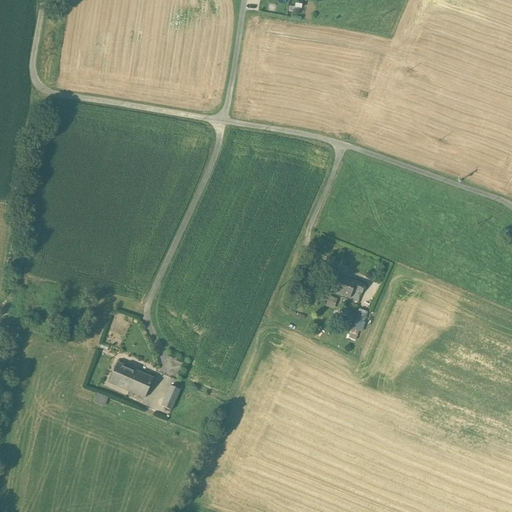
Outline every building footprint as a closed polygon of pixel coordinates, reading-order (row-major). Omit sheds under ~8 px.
[(364,284),(339,276),(332,296),(358,305),(364,284)] [(363,330),(369,312),(359,309),(353,327),(363,330)] [(352,330),(350,338),(356,340),(359,332),(352,330)] [(154,379),(118,364),(108,387),(145,402),(154,379)] [(160,407),(170,412),(179,392),(168,388),(160,407)] [(94,402),(105,406),(109,397),(98,393),(94,402)]
